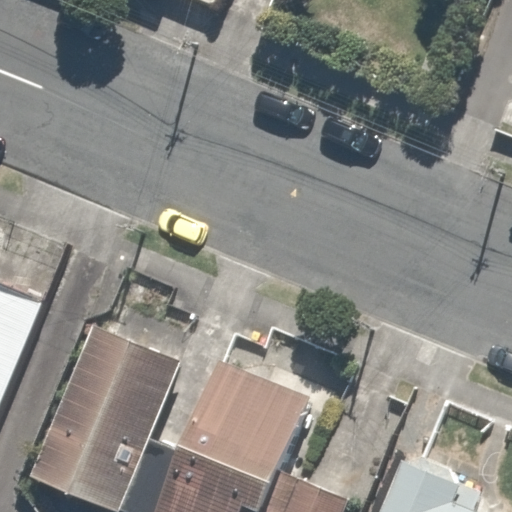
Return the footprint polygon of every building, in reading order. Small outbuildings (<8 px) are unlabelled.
[(0,432),(53,304),(0,283),(0,432)] [(128,511),(157,441),(188,362),(102,327),(40,479),(118,511),(128,511)] [(321,400),(226,362),(189,454),(164,511),(254,511),(256,508),(266,511),(274,511),(290,475),(321,400)] [(157,441),(128,511),(164,511),(189,454),(157,441)] [(483,511),(490,496),(466,487),(461,472),(431,461),(416,467),(413,467),(394,511),(483,511)] [(266,511),(256,508),(254,511),(351,511),(356,501),(290,475),(274,511),(266,511)]
